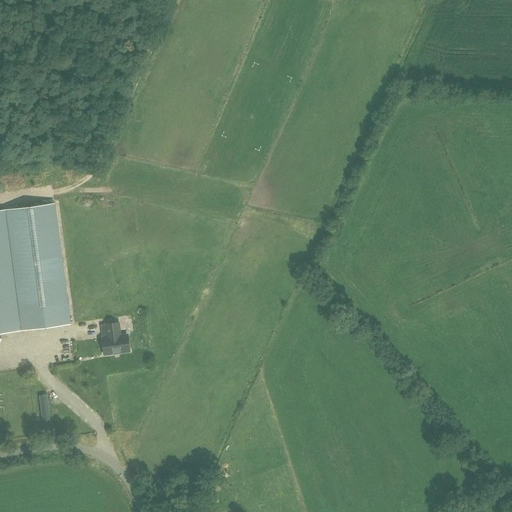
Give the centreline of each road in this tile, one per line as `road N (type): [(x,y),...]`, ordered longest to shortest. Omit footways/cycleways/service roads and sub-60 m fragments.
road 1 (track): [(174,0),(98,171)]
road 2 (unclassified): [(144,511),(127,477),(97,453),(62,445),(0,454)]
